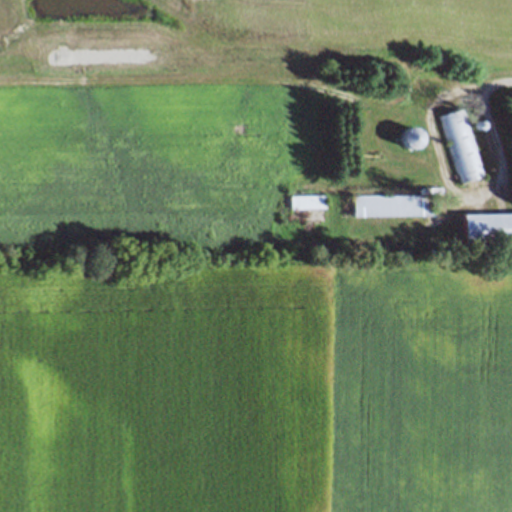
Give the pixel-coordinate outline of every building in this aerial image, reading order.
[(461,109),(482,176),(459,183),(439,117),(461,109)] [(424,147),(420,128),(403,131),(407,150),(424,147)] [(323,194),(323,207),(289,207),(288,194),(323,194)] [(430,216),(351,215),(351,195),(430,196),(430,216)] [(511,212),(511,241),(463,243),(462,213),(511,212)]
